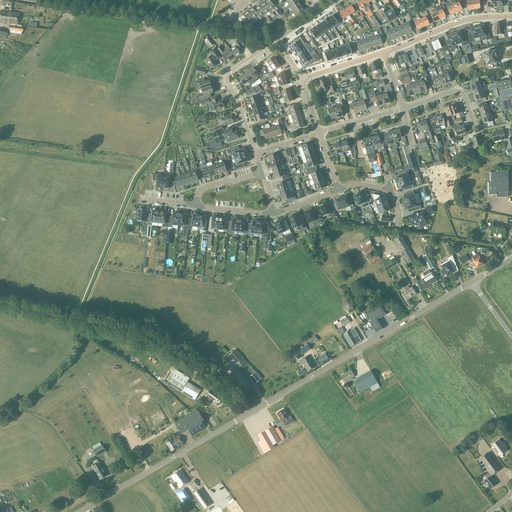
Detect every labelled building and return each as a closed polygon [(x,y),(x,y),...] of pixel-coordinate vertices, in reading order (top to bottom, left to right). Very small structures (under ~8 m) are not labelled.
[(267,0),(267,1),(264,2),(266,5),(268,8),(270,11),(271,11),(273,10),(274,9),(276,11),(277,10),(278,10),(277,8),(276,7),(275,7),(272,3),(270,0),(267,0)] [(299,1),(298,0),(288,0),(284,3),(285,4),(287,2),(289,5),(287,7),(287,8),(299,1)] [(368,8),(362,0),(359,0),(356,2),(360,8),(362,11),(364,10),(369,18),(373,15),(372,14),(374,13),(372,11),(371,11),(370,11),(369,12),(367,9),(368,8)] [(374,13),(377,11),(376,9),(373,11),(369,7),(370,6),(368,3),(372,1),(371,0),(362,0),(368,8),(367,9),(369,12),(370,11),(371,11),(372,11),(374,13),(372,14),(373,15),(374,14),(374,13)] [(385,0),(389,0),(390,2),(389,3),(393,8),(394,7),(391,2),(389,0),(385,0)] [(455,0),(451,2),(454,7),(456,13),(462,10),(459,3),(456,4),(455,0)] [(299,1),(287,8),(288,9),(291,8),(293,10),(290,12),(291,13),(302,6),(299,1)] [(262,4),(259,6),(261,8),(263,11),(265,14),(266,14),(267,13),(269,12),(271,15),(273,13),(271,11),(270,11),(268,8),(266,5),(264,2),(262,4)] [(448,3),(445,4),(446,6),(447,8),(449,12),(450,15),(453,14),(456,13),(454,7),(451,2),(448,3)] [(257,7),(254,9),(256,12),(258,15),(259,16),(260,18),(261,17),(262,16),(264,15),(265,17),(266,18),(268,17),(267,15),(266,14),(265,14),(263,11),(261,8),(259,6),(257,7)] [(306,11),(302,6),(291,13),(291,14),(294,13),(296,16),(293,17),(295,19),(298,17),(297,17),(306,11)] [(351,6),(345,10),(349,16),(355,12),(351,6)] [(440,6),(434,8),(435,10),(435,9),(440,20),(445,17),(440,6)] [(250,9),(248,11),(250,14),(251,17),(254,20),(254,19),(256,18),(257,17),(259,19),(260,21),(263,20),(261,17),(260,18),(259,16),(258,15),(256,12),(254,9),(253,7),(250,9)] [(434,14),(431,16),(434,23),(440,20),(435,9),(435,10),(432,11),(434,14)] [(0,22),(17,25),(18,14),(0,10),(0,22)] [(345,10),(339,14),(343,20),(346,18),(349,21),(350,20),(351,19),(349,16),(345,10)] [(242,20),(240,22),(243,23),(245,23),(246,22),(247,22),(248,23),(250,22),(253,20),(253,22),(254,23),(256,22),(255,21),(254,19),(254,20),(251,17),(250,14),(248,11),(245,13),(242,14),(244,17),(245,19),(242,20)] [(386,14),(390,21),(397,17),(393,11),(394,12),(390,14),(390,13),(386,15),(386,14)] [(328,18),(328,19),(334,27),(333,27),(334,29),(342,24),(339,19),(336,20),(333,15),(332,16),(328,18)] [(403,25),(407,34),(412,32),(409,23),(404,25),(403,21),(402,21),(401,17),(399,18),(402,25),(403,25)] [(328,18),(323,21),(323,22),(329,30),(333,27),(334,27),(328,19),(328,18)] [(416,19),(417,21),(414,23),(417,30),(423,27),(420,20),(419,18),(416,19)] [(426,18),(420,20),(423,27),(429,25),(426,18)] [(403,25),(402,25),(399,27),(396,21),(394,21),(397,28),(397,27),(401,36),(407,34),(403,25)] [(323,22),(319,25),(325,33),(329,30),(323,22)] [(397,28),(393,29),(390,23),(389,24),(391,30),(392,30),(395,39),(401,36),(397,27),(397,28)] [(495,35),(504,34),(502,23),(494,25),(495,29),(494,29),(495,35)] [(319,25),(314,28),(320,36),(321,38),(326,35),(325,33),(319,25)] [(480,25),(477,26),(479,38),(485,36),(486,41),(490,40),(488,31),(484,32),(483,26),(481,26),(480,25)] [(477,26),(473,27),(473,28),(471,29),(472,33),(471,34),(468,35),(470,43),(474,42),(473,39),(479,38),(477,26)] [(7,38),(9,31),(0,28),(0,38),(5,40),(6,37),(7,38)] [(310,30),(310,31),(316,39),(320,36),(314,28),(310,31),(310,30)] [(392,30),(391,30),(387,31),(386,28),(384,28),(385,33),(386,32),(389,41),(395,39),(392,30)] [(368,34),(366,35),(371,48),(376,46),(372,33),(371,31),(368,32),(369,35),(372,34),(373,37),(369,38),(368,34)] [(374,32),(372,33),(376,46),(382,44),(381,40),(379,35),(375,36),(374,32)] [(457,33),(453,34),(458,45),(461,43),(462,47),(468,44),(465,36),(462,37),(461,36),(459,32),(457,33)] [(362,36),(360,36),(365,50),(371,48),(366,35),(366,34),(363,35),(364,38),(367,37),(367,39),(363,40),(362,36)] [(453,34),(449,36),(450,36),(447,38),(450,43),(446,45),(450,52),(454,51),(452,47),(458,45),(453,34)] [(354,39),(351,40),(354,47),(357,47),(359,52),(365,50),(360,36),(360,37),(361,41),(357,42),(356,38),(354,39)] [(492,42),(493,46),(508,43),(508,38),(504,38),(505,40),(492,42)] [(296,42),(291,46),(294,51),(305,44),(301,39),(296,42)] [(233,48),(230,50),(233,54),(236,58),(239,56),(241,54),(239,50),(243,47),(242,47),(238,40),(235,43),(231,45),(233,48)] [(440,53),(443,52),(438,40),(431,43),(434,51),(436,54),(440,52),(440,53)] [(305,44),(294,51),(297,56),(308,49),(306,46),(307,45),(306,43),(305,44)] [(349,43),(343,45),(347,56),(352,54),(349,43)] [(428,49),(425,50),(429,58),(432,57),(430,53),(434,51),(431,43),(426,45),(428,49)] [(343,45),(338,47),(339,49),(339,48),(342,57),(347,56),(343,45)] [(221,47),(217,49),(222,56),(225,60),(228,58),(231,62),(236,58),(233,54),(230,50),(225,53),(221,47)] [(209,52),(211,56),(205,60),(211,69),(218,64),(216,62),(222,58),(215,48),(209,52)] [(429,58),(425,50),(422,51),(421,48),(416,50),(420,57),(424,55),(426,59),(429,58)] [(308,49),(297,56),(301,60),(311,53),(308,49)] [(329,50),(324,52),(327,62),(328,62),(332,60),(329,52),(330,52),(329,50)] [(420,57),(416,50),(412,52),(413,55),(410,56),(414,65),(418,63),(416,59),(420,57)] [(311,53),(301,60),(304,65),(305,65),(309,62),(311,64),(316,61),(316,62),(320,60),(314,51),(311,53)] [(481,59),(484,59),(484,61),(485,60),(486,65),(496,63),(495,59),(496,59),(495,51),(490,52),(486,52),(486,53),(483,54),(481,55),(481,59)] [(406,54),(402,56),(405,64),(409,62),(410,66),(414,65),(410,56),(407,57),(406,54)] [(472,63),(470,55),(463,57),(464,58),(459,59),(460,65),(465,64),(466,65),(472,63)] [(405,64),(402,56),(397,57),(398,60),(396,61),(398,70),(401,69),(400,65),(405,64)] [(270,67),(277,62),(274,57),(266,62),(270,67)] [(280,67),(277,62),(270,67),(273,72),(280,67)] [(379,70),(376,63),(369,65),(371,72),(376,71),(377,74),(381,73),(379,70)] [(365,74),(362,67),(357,69),(359,76),(362,75),(363,79),(367,78),(365,74)] [(260,73),(257,69),(255,70),(253,68),(248,71),(256,82),(260,79),(257,76),(258,75),(262,81),(263,81),(263,82),(265,82),(266,82),(266,81),(265,79),(260,73)] [(356,78),(355,78),(353,70),(344,73),(346,81),(350,80),(351,82),(346,84),(346,81),(340,83),(337,84),(339,90),(341,90),(341,91),(343,90),(342,90),(356,86),(357,87),(360,86),(358,80),(356,80),(356,78)] [(248,71),(244,74),(249,82),(251,85),(256,82),(248,71)] [(443,75),(446,84),(451,82),(447,71),(442,72),(443,75)] [(278,82),(286,79),(284,73),(276,76),(278,82)] [(249,82),(244,74),(239,78),(242,82),(243,84),(244,85),(249,82)] [(439,75),(437,76),(440,86),(446,84),(443,75),(440,76),(439,75)] [(440,86),(437,76),(435,76),(435,78),(432,79),(435,87),(440,86)] [(288,84),(286,79),(278,82),(280,87),(288,84)] [(317,83),(322,93),(329,89),(325,79),(317,83)] [(511,95),(511,85),(511,79),(497,82),(501,98),(511,95)] [(201,90),(211,87),(209,81),(202,83),(201,80),(196,81),(198,88),(200,87),(201,90)] [(421,80),(417,81),(421,92),(427,90),(424,82),(422,83),(421,80)] [(421,92),(417,81),(412,83),(413,86),(412,86),(415,94),(421,92)] [(472,91),(483,87),(482,85),(480,86),(479,83),(470,85),(472,91)] [(407,86),(408,88),(407,88),(410,96),(415,94),(412,86),(410,87),(410,85),(407,86)] [(211,87),(201,90),(202,93),(197,94),(200,101),(207,99),(206,95),(213,93),(211,87)] [(483,89),(483,87),(472,91),(474,96),(483,93),(482,90),(483,89)] [(283,98),(291,95),(289,89),(281,92),(283,98)] [(364,101),(370,99),(367,90),(361,91),(363,98),(364,101)] [(374,91),(368,93),(369,95),(369,96),(371,103),(372,104),(377,103),(378,106),(384,104),(382,100),(381,96),(379,96),(378,93),(375,94),(374,91)] [(384,95),(381,96),(382,100),(384,104),(387,103),(390,103),(388,96),(387,94),(387,92),(384,93),(384,95)] [(484,96),(483,93),(474,96),(476,101),(482,99),(483,102),(486,101),(485,98),(486,98),(485,95),(484,96)] [(291,95),(283,98),(285,104),(293,101),(291,95)] [(511,95),(501,98),(504,112),(509,111),(508,110),(511,109),(511,95)] [(211,98),(213,103),(212,103),(215,110),(224,107),(222,100),(218,101),(218,100),(217,96),(211,98)] [(251,105),(260,102),(258,96),(249,99),(251,105)] [(358,102),(361,111),(366,109),(364,101),(363,98),(358,100),(358,102)] [(336,105),(337,107),(334,108),(337,118),(343,116),(341,110),(345,109),(343,100),(339,101),(340,104),(336,105)] [(361,111),(358,102),(356,103),(355,101),(352,102),(353,104),(350,105),(351,111),(354,110),(355,113),(361,111)] [(260,102),(251,105),(252,111),(261,108),(264,107),(263,104),(260,105),(260,102)] [(482,104),(478,105),(479,107),(479,108),(479,109),(479,111),(480,114),(489,111),(492,110),(491,107),(490,105),(489,105),(487,106),(486,104),(486,103),(482,104)] [(289,108),(290,112),(287,113),(287,115),(300,111),(298,105),(289,108)] [(453,115),(459,113),(456,105),(451,108),(453,115)] [(263,113),(261,108),(252,111),(254,116),(263,113)] [(337,118),(334,108),(328,110),(331,120),(337,118)] [(453,115),(451,108),(445,110),(447,117),(453,115)] [(300,111),(287,115),(288,116),(291,115),(292,119),(301,116),(300,111)] [(489,111),(480,114),(482,119),(492,116),(492,113),(490,114),(489,111)] [(265,119),(263,113),(254,116),(256,122),(265,119)] [(222,119),(224,126),(234,123),(232,115),(222,119)] [(292,119),(293,122),(287,125),(287,126),(303,121),(301,116),(292,119)] [(442,116),(436,118),(439,128),(440,128),(445,126),(444,123),(442,116)] [(492,116),(482,119),(484,124),(492,122),(491,119),(493,118),(492,116)] [(439,128),(436,118),(430,120),(433,127),(434,129),(433,129),(435,134),(441,131),(440,128),(439,128)] [(274,127),(277,136),(282,134),(279,125),(278,121),(276,122),(277,126),(274,127)] [(303,121),(287,126),(288,129),(292,128),(291,127),(295,126),(296,130),(305,127),(303,121)] [(435,143),(431,131),(429,132),(428,129),(425,121),(420,123),(424,137),(429,136),(432,145),(435,143)] [(424,137),(420,123),(414,125),(416,133),(418,139),(424,137)] [(277,136),(274,127),(270,128),(269,124),(267,125),(271,138),(277,136)] [(456,124),(452,126),(448,127),(450,131),(453,130),(454,132),(457,131),(458,135),(466,133),(463,125),(458,127),(457,124),(456,124)] [(215,134),(224,130),(223,125),(213,128),(215,134)] [(265,125),(266,129),(262,131),(265,140),(271,138),(267,125),(265,125)] [(225,139),(228,138),(229,141),(239,138),(237,131),(233,132),(232,129),(222,132),(225,139)] [(399,130),(391,132),(393,140),(394,140),(395,143),(398,142),(397,139),(401,137),(399,130)] [(432,131),(431,131),(435,143),(437,149),(443,148),(439,136),(434,137),(432,131)] [(494,142),(505,139),(502,131),(492,134),(494,142)] [(393,140),(391,132),(384,134),(385,138),(384,138),(385,140),(383,141),(385,146),(391,144),(390,141),(393,140)] [(378,136),(370,138),(372,146),(373,146),(376,145),(377,149),(384,147),(382,141),(379,141),(378,136)] [(471,138),(473,148),(482,146),(479,136),(471,138)] [(364,145),(362,145),(363,149),(365,148),(370,163),(377,161),(375,155),(373,146),(372,146),(370,138),(363,140),(364,145)] [(419,142),(422,151),(428,150),(427,145),(426,140),(419,142)] [(351,150),(351,152),(355,151),(353,145),(349,147),(348,141),(343,142),(343,141),(340,142),(343,152),(351,150)] [(343,152),(340,142),(337,143),(337,144),(333,145),(336,154),(343,152)] [(303,152),(312,149),(311,143),(301,146),(303,152)] [(233,155),(235,159),(246,155),(246,154),(246,153),(245,150),(244,150),(244,149),(237,151),(236,147),(227,150),(228,154),(230,154),(230,156),(233,155)] [(312,149),(303,152),(305,157),(314,154),(312,149)] [(277,154),(268,157),(270,162),(279,159),(277,154)] [(316,160),(314,154),(305,157),(307,163),(316,160)] [(375,155),(377,161),(379,166),(383,165),(380,154),(375,155)] [(246,155),(235,159),(236,163),(233,164),(235,170),(243,167),(242,164),(248,162),(248,161),(248,160),(248,159),(248,157),(246,156),(246,155)] [(279,159),(270,162),(272,168),(281,165),(283,164),(281,159),(279,159)] [(414,159),(408,161),(411,170),(416,168),(414,159)] [(316,160),(307,163),(309,168),(306,169),(307,172),(313,170),(312,167),(318,165),(316,160)] [(224,162),(218,164),(221,173),(227,172),(226,169),(229,168),(227,162),(224,163),(224,162)] [(201,167),(198,167),(200,173),(203,172),(205,179),(210,177),(207,168),(206,164),(200,166),(201,167)] [(218,164),(213,166),(216,175),(221,173),(218,164)] [(281,165),(272,168),(274,173),(278,172),(283,170),(281,165)] [(213,166),(207,168),(210,177),(216,175),(213,166)] [(195,170),(190,172),(193,183),(199,181),(197,175),(199,174),(196,167),(194,168),(195,170)] [(491,168),(486,168),(486,175),(482,175),(482,182),(491,182),(491,168)] [(496,175),(496,168),(491,168),(491,182),(499,182),(499,175),(496,175)] [(278,172),(274,173),(274,175),(274,176),(275,179),(278,178),(281,177),(282,178),(282,180),(283,179),(285,179),(286,178),(288,178),(288,176),(287,175),(286,175),(285,176),(284,173),(283,170),(278,172)] [(313,170),(307,172),(308,175),(311,174),(312,180),(322,176),(320,171),(313,173),(313,170)] [(468,175),(468,179),(467,179),(467,183),(468,183),(468,187),(476,187),(476,177),(479,177),(479,170),(474,170),(474,175),(468,175)] [(410,176),(408,171),(401,173),(402,176),(396,178),(396,179),(396,180),(396,182),(398,182),(398,184),(408,180),(407,177),(410,176)] [(190,172),(185,174),(185,175),(188,184),(193,183),(190,172)] [(155,174),(154,181),(157,181),(156,187),(163,188),(164,175),(155,174)] [(164,175),(163,188),(163,189),(168,190),(168,189),(169,189),(170,182),(172,182),(173,176),(164,175)] [(323,182),(322,176),(312,180),(314,185),(323,182)] [(176,181),(172,182),(174,186),(177,185),(178,188),(183,186),(180,177),(175,179),(176,181)] [(280,184),(277,184),(278,186),(278,187),(279,189),(279,190),(280,190),(281,189),(285,188),(288,187),(287,184),(286,181),(288,181),(289,181),(289,179),(288,178),(286,178),(285,179),(283,179),(282,180),(283,181),(283,183),(282,183),(280,184)] [(408,180),(398,184),(398,185),(397,185),(398,188),(399,188),(400,189),(406,187),(407,190),(413,188),(412,183),(409,184),(408,180)] [(323,182),(314,185),(316,191),(325,187),(323,182)] [(285,188),(279,190),(281,195),(290,192),(288,187),(285,188)] [(290,192),(281,195),(283,201),(289,199),(290,202),(296,200),(295,197),(294,197),(293,192),(290,192)] [(361,205),(363,208),(369,205),(367,199),(363,200),(361,192),(357,194),(357,195),(354,196),(356,202),(355,202),(356,205),(357,205),(358,206),(361,205)] [(413,192),(405,194),(406,197),(403,198),(402,198),(403,199),(403,198),(403,200),(402,201),(403,204),(415,200),(413,192)] [(374,200),(377,207),(388,204),(387,200),(386,200),(385,197),(380,199),(379,196),(372,195),(374,200)] [(340,198),(344,208),(350,206),(351,208),(353,207),(350,198),(348,199),(347,199),(346,196),(344,197),(343,196),(340,198)] [(479,203),(478,206),(483,207),(483,204),(491,206),(492,199),(482,197),(481,203),(479,203)] [(333,205),(336,211),(344,208),(340,198),(337,199),(337,200),(335,201),(336,204),(333,205)] [(498,210),(502,211),(503,208),(501,207),(502,201),(492,199),(491,206),(498,207),(498,210)] [(415,200),(403,204),(404,208),(405,207),(406,209),(406,210),(407,210),(412,208),(413,211),(421,209),(419,203),(416,204),(415,200)] [(327,204),(319,206),(319,207),(323,217),(328,215),(329,218),(332,217),(332,218),(336,217),(333,209),(329,210),(327,204)] [(388,204),(377,207),(374,208),(375,211),(378,210),(379,214),(390,210),(388,207),(389,207),(388,204)] [(433,206),(425,208),(427,215),(434,213),(433,206)] [(147,210),(139,209),(138,214),(137,214),(136,220),(138,220),(138,221),(146,222),(146,221),(147,210)] [(307,211),(304,212),(309,225),(313,223),(313,225),(321,222),(318,215),(314,217),(311,209),(311,210),(310,209),(307,210),(307,211)] [(148,224),(148,225),(152,225),(152,222),(159,223),(160,211),(159,211),(159,210),(155,210),(155,211),(153,210),(152,217),(149,216),(149,224),(148,224)] [(160,211),(159,223),(163,224),(163,227),(168,227),(169,218),(166,218),(167,212),(165,212),(165,211),(161,210),(161,211),(160,211)] [(169,218),(168,227),(172,227),(172,225),(178,225),(179,219),(180,213),(178,213),(178,212),(175,212),(175,213),(173,213),(173,217),(172,217),(172,219),(169,218)] [(179,219),(178,225),(181,225),(183,226),(183,228),(184,229),(183,232),(183,234),(185,234),(187,234),(187,232),(188,230),(188,229),(189,221),(187,221),(186,220),(186,219),(185,219),(186,216),(186,214),(185,214),(185,213),(183,213),(181,212),(181,213),(180,213),(179,219)] [(423,212),(409,217),(411,225),(413,225),(420,227),(427,225),(423,212)] [(189,221),(188,229),(192,229),(192,226),(198,227),(199,215),(198,215),(198,214),(197,214),(196,215),(193,215),(193,220),(191,221),(189,221)] [(199,215),(198,227),(204,228),(204,230),(207,231),(208,223),(209,219),(205,218),(206,216),(205,216),(204,215),(201,215),(201,216),(199,215)] [(291,217),(289,218),(292,224),(291,224),(292,228),(293,227),(293,228),(297,227),(298,230),(306,228),(303,221),(299,222),(296,215),(295,215),(291,216),(291,217)] [(218,229),(219,216),(216,216),(216,217),(213,217),(212,223),(209,223),(208,231),(214,232),(215,229),(218,229)] [(223,217),(219,216),(218,229),(224,230),(224,231),(227,232),(228,224),(226,224),(225,223),(226,218),(223,218),(223,217)] [(238,231),(239,219),(236,218),(236,219),(233,219),(232,226),(229,226),(228,233),(234,234),(234,231),(238,231)] [(243,219),(239,219),(238,231),(244,232),(244,234),(247,234),(248,226),(245,226),(246,220),(243,220),(243,219)] [(258,234),(259,221),(258,221),(258,220),(254,220),(254,221),(252,221),(252,228),(249,227),(248,236),(253,236),(254,233),(258,234)] [(260,222),(259,221),(258,234),(262,234),(262,237),(267,238),(269,228),(265,227),(266,222),(264,222),(264,221),(260,220),(260,222)] [(278,233),(278,234),(279,234),(283,232),(284,235),(291,232),(288,226),(285,227),(282,221),(282,220),(282,221),(278,222),(277,221),(275,222),(275,223),(274,223),(274,224),(275,224),(278,233)] [(505,235),(507,226),(493,222),(491,232),(505,235)] [(294,240),(292,234),(284,237),(287,243),(294,240)] [(416,261),(401,236),(394,240),(406,261),(403,263),(405,266),(408,265),(416,261)] [(363,251),(372,245),(368,239),(359,244),(363,251)] [(367,258),(376,252),(372,246),(363,251),(367,258)] [(371,265),(381,260),(377,253),(367,259),(371,265)] [(480,257),(479,257),(477,254),(471,257),(474,261),(473,261),(477,268),(484,264),(480,257)] [(423,257),(430,270),(434,268),(426,255),(423,257)] [(466,255),(459,259),(462,264),(469,260),(466,255)] [(448,261),(440,265),(443,270),(441,271),(445,279),(451,276),(450,275),(454,272),(450,266),(455,263),(452,256),(447,259),(448,261)] [(386,271),(398,264),(397,261),(395,262),(394,260),(393,261),(394,263),(384,268),(386,271)] [(423,274),(425,278),(418,282),(423,291),(427,288),(427,287),(437,281),(432,274),(429,270),(423,274)] [(404,289),(406,292),(403,294),(406,299),(415,294),(412,288),(410,290),(408,286),(404,289)] [(349,304),(344,306),(346,312),(352,310),(349,304)] [(365,312),(377,332),(383,328),(377,319),(386,314),(380,304),(365,312)] [(343,327),(350,323),(347,318),(345,316),(339,319),(343,327)] [(354,329),(344,335),(351,347),(361,341),(354,329)] [(336,338),(339,337),(335,330),(330,333),(334,340),(329,342),(335,352),(341,348),(336,338)] [(302,355),(311,350),(308,345),(307,343),(304,345),(305,346),(303,348),(302,346),(298,348),(300,350),(299,350),(302,355)] [(236,349),(232,353),(237,359),(241,355),(236,349)] [(325,353),(317,358),(320,364),(328,359),(325,353)] [(307,372),(315,368),(308,356),(300,360),(307,372)] [(234,366),(224,374),(232,383),(242,375),(234,366)] [(168,384),(195,400),(201,390),(187,382),(190,378),(176,370),(168,384)] [(354,377),(351,370),(341,376),(345,382),(354,377)] [(370,371),(355,379),(356,381),(353,383),(360,394),(378,383),(370,371)] [(256,372),(251,376),(257,383),(262,379),(256,372)] [(249,384),(242,375),(232,383),(239,392),(249,384)] [(226,398),(212,388),(205,397),(218,406),(226,398)] [(168,409),(172,416),(182,410),(179,404),(168,409)] [(189,430),(192,436),(206,428),(202,422),(204,421),(197,409),(184,417),(183,415),(179,417),(180,420),(174,423),(181,435),(189,430)] [(293,422),(290,416),(288,417),(286,413),(285,414),(283,410),(277,414),(281,421),(284,419),(288,425),(293,422)] [(272,427),(258,436),(261,442),(259,443),(264,454),(274,448),(273,446),(281,442),(272,427)] [(179,435),(166,443),(172,452),(184,445),(179,435)] [(497,441),(492,445),(494,447),(495,449),(495,450),(494,449),(494,450),(495,450),(495,451),(496,451),(496,452),(496,453),(497,453),(498,452),(499,454),(501,456),(506,453),(508,451),(506,449),(505,447),(506,446),(505,444),(504,442),(502,443),(501,441),(499,440),(497,441)] [(97,458),(106,452),(102,445),(101,446),(100,443),(92,447),(94,450),(93,450),(97,458)] [(488,453),(478,460),(488,473),(485,475),(487,479),(484,481),(485,482),(486,482),(487,484),(490,489),(496,485),(495,484),(497,482),(492,476),(500,469),(494,461),(488,453)] [(98,461),(92,465),(93,467),(100,480),(107,476),(100,463),(99,464),(98,461)] [(175,485),(177,484),(180,488),(189,482),(180,470),(172,477),(175,481),(170,485),(173,490),(177,487),(175,485)] [(191,490),(198,486),(194,480),(187,484),(191,490)] [(190,498),(184,488),(176,493),(183,503),(190,498)] [(211,504),(201,489),(193,494),(204,509),(211,504)]
